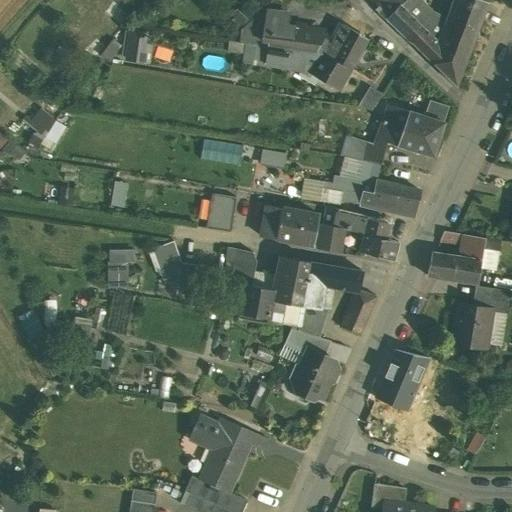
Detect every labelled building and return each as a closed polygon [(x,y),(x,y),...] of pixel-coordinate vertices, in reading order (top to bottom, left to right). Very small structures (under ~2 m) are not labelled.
[(270,0),(229,41),(248,44),(267,47),(269,30),(263,29),(266,11),(283,14),(286,1),(286,0),(270,0)] [(405,0),(382,0),(374,9),(385,20),(399,5),(400,5),(405,0)] [(405,0),(400,5),(426,30),(432,13),(419,0),(405,0)] [(486,4),(474,0),(457,0),(447,28),(441,46),(439,50),(465,61),(487,5),(485,5),(486,4)] [(439,50),(441,46),(426,30),(400,5),(399,5),(385,20),(410,43),(412,41),(434,63),(433,63),(456,85),(465,61),(439,50)] [(114,24),(91,6),(83,16),(105,34),(114,24)] [(283,14),(266,11),(263,29),(269,30),(270,28),(281,30),(283,14)] [(370,27),(349,15),(343,25),(364,37),(370,27)] [(343,25),(341,24),(324,55),(349,69),(366,38),(364,37),(343,25)] [(281,30),(270,28),(269,30),(267,47),(319,54),(326,42),(320,39),(322,35),(304,33),(304,28),(295,26),(294,31),(281,30)] [(147,34),(132,32),(128,59),(144,61),(147,34)] [(267,47),(248,44),(246,60),(253,61),(253,59),(264,61),(267,47)] [(319,54),(267,47),(264,61),(264,62),(299,67),(310,73),(322,54),(319,54)] [(104,49),(99,55),(108,61),(110,62),(114,56),(104,49)] [(324,55),(322,54),(310,73),(338,89),(349,69),(324,55)] [(369,87),(357,105),(360,107),(372,109),(381,95),(369,87)] [(447,106),(428,100),(423,116),(442,122),(447,106)] [(33,101),(19,117),(15,113),(0,129),(0,130),(23,151),(24,150),(32,155),(39,145),(55,120),(33,101)] [(423,116),(389,106),(387,107),(376,139),(432,156),(442,122),(423,116)] [(0,149),(9,139),(0,130),(0,149)] [(384,147),(344,135),(339,155),(350,158),(360,160),(380,163),(384,147)] [(263,149),(262,162),(286,165),(287,151),(263,149)] [(380,163),(360,160),(356,178),(375,180),(376,180),(380,163)] [(375,180),(356,178),(354,188),(362,189),(373,191),(375,180)] [(125,205),(129,181),(117,179),(113,203),(125,205)] [(376,180),(375,180),(373,191),(370,206),(397,213),(414,217),(420,190),(376,180)] [(362,189),(354,188),(351,201),(360,203),(362,189)] [(373,191),(362,189),(360,203),(370,206),(373,191)] [(236,198),(215,194),(209,229),(231,232),(236,198)] [(281,207),(268,205),(262,237),(275,239),(281,207)] [(318,214),(281,207),(275,239),(312,247),(318,214)] [(387,224),(335,212),(332,209),(324,207),(322,224),(342,229),(365,234),(384,239),(387,224)] [(342,229),(322,224),(318,248),(338,252),(340,244),(342,233),(342,229)] [(463,235),(443,231),(439,241),(462,245),(463,235)] [(365,234),(361,249),(360,251),(362,252),(393,260),(398,242),(384,239),(365,234)] [(485,238),(467,235),(463,259),(482,262),(483,251),(485,238)] [(502,241),(485,238),(483,251),(500,252),(502,241)] [(181,262),(173,241),(153,249),(161,269),(181,262)] [(344,245),(340,244),(338,252),(360,257),(362,252),(360,251),(361,249),(344,245)] [(109,247),(109,286),(129,286),(129,260),(135,260),(135,248),(109,247)] [(252,252),(239,249),(236,261),(233,279),(233,280),(252,282),(255,260),(254,260),(252,252)] [(463,259),(431,253),(426,275),(478,283),(482,262),(463,259)] [(309,262),(278,256),(271,290),(272,291),(270,299),(271,300),(300,305),(309,262)] [(236,261),(227,260),(224,278),(233,279),(236,261)] [(157,271),(165,282),(177,284),(181,262),(161,269),(157,271)] [(215,268),(181,262),(177,284),(188,286),(200,288),(211,290),(215,268)] [(361,271),(309,262),(300,305),(304,306),(320,308),(324,286),(357,292),(357,290),(361,271)] [(507,278),(496,276),(494,286),(511,289),(511,280),(507,280),(507,278)] [(252,282),(233,280),(232,286),(238,287),(237,293),(245,295),(246,286),(252,287),(252,282)] [(200,288),(188,286),(186,297),(198,299),(200,288)] [(252,287),(246,286),(245,295),(242,312),(256,314),(261,289),(252,287)] [(510,291),(478,286),(475,301),(507,306),(510,291)] [(271,290),(261,289),(256,314),(268,317),(271,300),(270,299),(272,291),(271,290)] [(376,296),(357,290),(357,292),(341,327),(360,334),(376,296)] [(111,292),(110,331),(131,331),(133,292),(111,292)] [(237,293),(231,292),(228,309),(242,312),(245,295),(237,293)] [(300,305),(271,300),(268,317),(268,321),(292,326),(297,327),(304,306),(300,305)] [(493,308),(457,302),(451,344),(486,350),(493,308)] [(320,308),(304,306),(297,327),(292,326),(290,329),(319,338),(328,310),(320,308)] [(319,338),(290,329),(283,345),(304,354),(307,348),(323,356),(330,341),(319,338)] [(323,356),(307,348),(304,354),(299,366),(292,368),(290,375),(299,400),(305,402),(310,400),(312,395),(321,399),(328,384),(332,382),(336,373),(334,371),(336,366),(334,361),(323,356)] [(429,358),(396,350),(375,398),(406,411),(429,358)] [(246,429),(221,418),(219,423),(199,415),(188,439),(216,451),(210,465),(206,464),(199,479),(228,492),(245,453),(238,449),(242,440),(241,440),(246,429)] [(246,429),(241,440),(242,440),(262,450),(267,439),(246,429)] [(484,435),(475,430),(465,448),(474,453),(484,435)] [(228,492),(199,479),(191,475),(184,490),(233,511),(241,511),(247,500),(228,492)] [(405,489),(375,486),(373,509),(383,510),(384,502),(403,504),(405,489)] [(152,511),(156,493),(132,489),(128,511),(152,511)] [(233,511),(189,493),(183,505),(198,511),(233,511)] [(403,504),(384,502),(383,510),(382,511),(434,511),(435,508),(403,504)]
